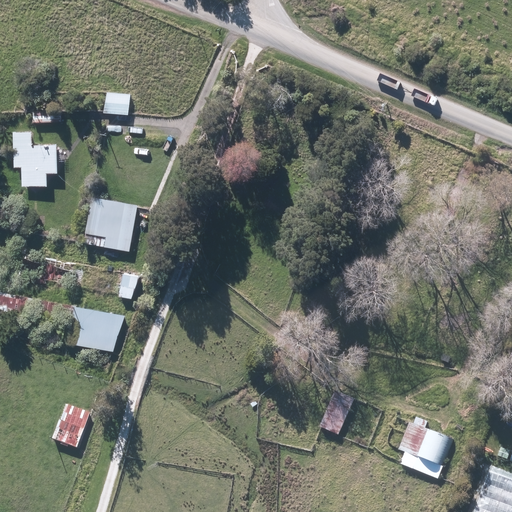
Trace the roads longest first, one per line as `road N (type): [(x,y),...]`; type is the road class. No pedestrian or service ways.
road 1 (track): [(193,243),(201,276),(332,377),(377,399),(445,411),(476,356),(456,203),(488,119)]
road 2 (residential): [(256,22),(511,129)]
road 3 (track): [(235,13),(192,125),(115,125)]
